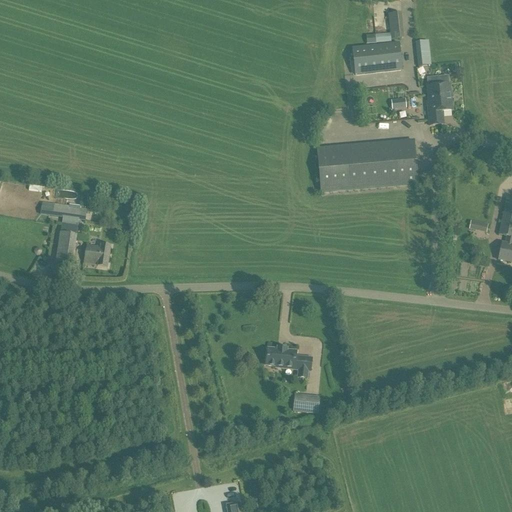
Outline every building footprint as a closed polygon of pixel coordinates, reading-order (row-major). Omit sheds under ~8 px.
[(401,13),(388,15),(391,40),(403,39),(401,13)] [(390,34),(375,35),(376,44),(391,43),(390,34)] [(415,43),(418,67),(431,66),(428,41),(415,43)] [(356,75),(402,70),(399,44),(353,49),(356,75)] [(444,126),(443,113),(453,112),(450,84),(426,87),(427,102),(426,102),(429,127),(444,126)] [(417,183),(413,140),(316,150),(321,193),(417,183)] [(511,199),(506,198),(498,236),(506,237),(504,244),(502,244),(499,261),(511,263),(511,199)] [(78,222),(79,222),(80,208),(52,204),(50,218),(62,219),(78,222)] [(72,267),(76,236),(78,222),(62,219),(60,233),(55,264),(72,267)] [(469,230),(486,233),(488,225),(471,221),(469,230)] [(97,266),(107,268),(111,246),(100,245),(100,247),(86,245),(83,264),(97,266)] [(307,373),(309,374),(311,360),(295,359),(295,354),(286,353),(286,351),(277,350),(277,352),(267,351),(266,367),(283,369),(283,371),(307,373),(306,380),(307,380),(307,373)] [(293,411),(317,414),(318,402),(294,399),(293,411)]
